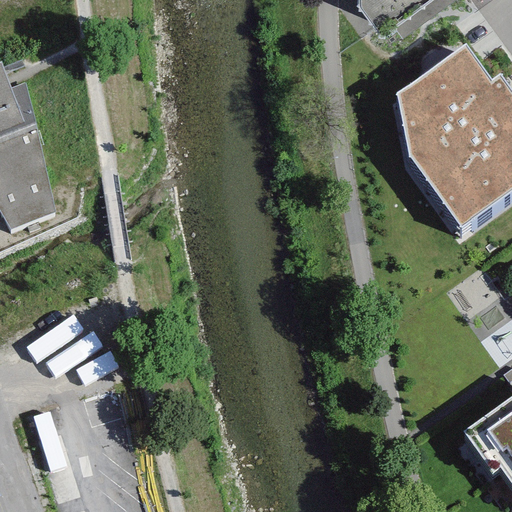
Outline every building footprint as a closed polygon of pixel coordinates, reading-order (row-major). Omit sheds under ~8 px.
[(358,0),(358,3),(391,47),(453,0),(358,0)] [(494,88),(467,49),(392,99),(404,166),(461,245),(511,209),(511,90),(504,78),(494,88)] [(0,214),(12,235),(55,216),(24,87),(10,93),(1,69),(0,69),(0,214)] [(53,282),(0,301),(0,511),(106,511),(58,384),(87,373),(53,282)] [(511,414),(475,442),(511,492),(511,414)]
